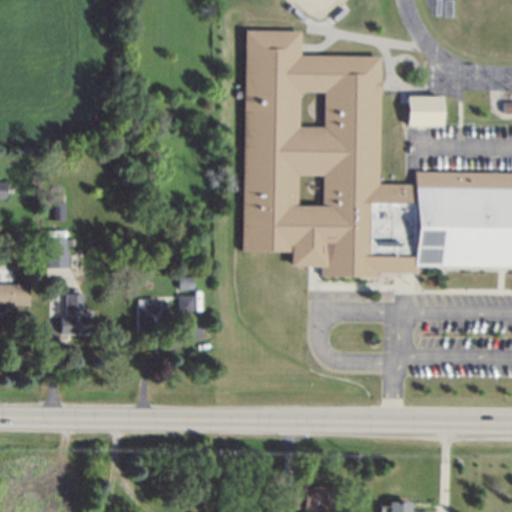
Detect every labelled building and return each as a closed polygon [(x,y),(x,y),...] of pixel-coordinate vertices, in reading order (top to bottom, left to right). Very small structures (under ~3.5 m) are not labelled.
[(241,111),(239,251),(289,252),(289,265),(319,266),(319,278),(374,278),(374,272),(415,273),(415,266),(511,267),(511,173),(412,172),(412,186),(376,185),(377,94),(321,93),(321,129),(297,128),(297,111),(241,111)] [(405,123),(405,96),(439,97),(439,123),(405,123)] [(500,100),(511,100),(511,112),(499,112),(500,100)] [(122,203),(122,190),(139,190),(140,202),(122,203)] [(44,219),(44,193),(56,193),(56,219),(44,219)] [(51,219),(63,220),(63,201),(51,201),(51,219)] [(60,253),(64,253),(64,267),(40,267),(39,239),(60,238),(60,253)] [(172,293),(172,278),(185,278),(184,293),(172,293)] [(0,304),(0,282),(22,282),(22,304),(0,304)] [(54,315),(59,315),(58,293),(78,293),(78,309),(82,309),(83,334),(54,334),(54,315)] [(172,312),(172,296),(186,297),(185,313),(172,312)] [(131,331),(129,303),(156,302),(158,330),(131,331)] [(188,506),(188,476),(200,476),(200,485),(211,485),(211,506),(188,506)] [(304,511),(304,503),(296,503),(296,510),(283,510),(283,492),(298,492),(298,498),(303,498),(303,488),(332,487),(332,511),(304,511)] [(387,511),(387,503),(409,503),(409,511),(387,511)]
